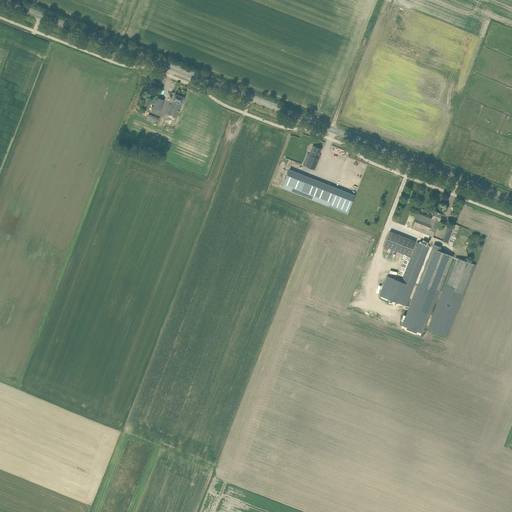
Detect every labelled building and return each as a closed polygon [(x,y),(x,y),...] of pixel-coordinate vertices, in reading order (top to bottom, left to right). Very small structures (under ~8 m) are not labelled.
[(167,114),(177,117),(184,97),(175,94),(167,114)] [(150,99),(145,97),(140,108),(146,110),(150,99)] [(152,108),(160,111),(164,100),(157,97),(152,108)] [(148,113),(146,119),(156,123),(159,117),(148,113)] [(310,155),(306,166),(314,169),(320,155),(319,154),(321,149),(313,146),(309,154),(310,155)] [(331,202),(336,188),(308,176),(308,177),(289,170),(284,184),(331,202)] [(435,211),(432,219),(418,213),(412,228),(433,237),(435,232),(439,221),(440,221),(442,214),(435,211)] [(390,231),(384,246),(424,261),(429,247),(390,231)] [(440,251),(432,247),(402,325),(406,327),(417,331),(422,333),(453,256),(440,251)] [(475,264),(456,257),(426,334),(445,342),(475,264)] [(387,276),(379,295),(390,299),(389,300),(392,302),(393,301),(406,306),(414,286),(401,281),(387,276)]
